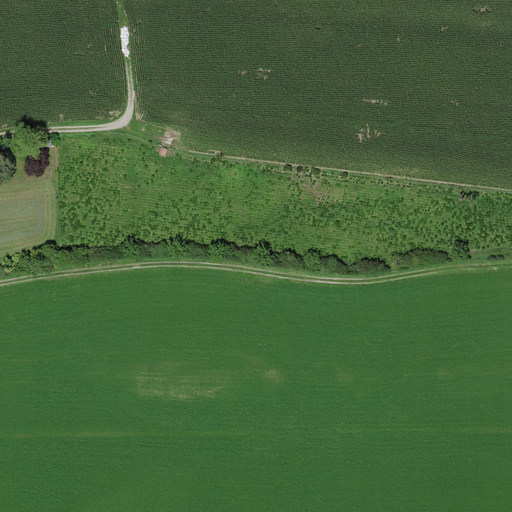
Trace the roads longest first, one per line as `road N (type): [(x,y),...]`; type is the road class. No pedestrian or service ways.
road 1 (track): [(0,284),(193,264),(335,280),(511,262)]
road 2 (track): [(0,137),(108,128),(128,116),(131,77),(114,0)]
